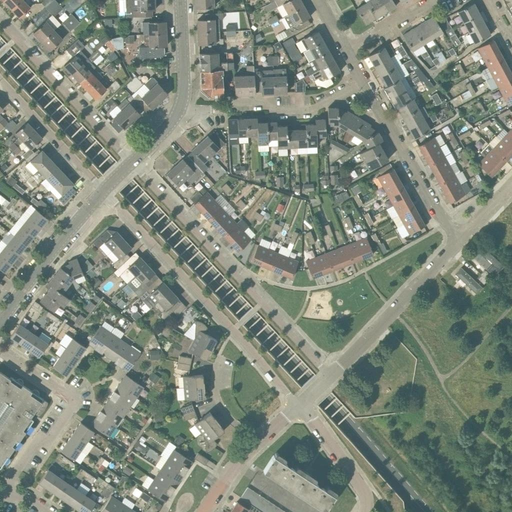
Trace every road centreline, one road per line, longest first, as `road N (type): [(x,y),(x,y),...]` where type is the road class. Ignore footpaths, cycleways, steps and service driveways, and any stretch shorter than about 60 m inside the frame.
road 1 (primary): [(424,511),(0,50)]
road 2 (residential): [(331,375),(132,163)]
road 3 (residential): [(104,191),(299,404)]
road 4 (residential): [(179,110),(265,102),(275,110),(315,108),(363,81)]
road 5 (residential): [(6,486),(72,403),(0,352)]
road 6 (residential): [(132,163),(0,21)]
road 7 (unclassified): [(331,375),(462,238)]
road 8 (track): [(511,454),(454,402),(393,311)]
road 9 (residential): [(462,238),(435,209),(363,81)]
road 10 (tertiary): [(0,323),(104,191)]
road 11 (residential): [(0,78),(104,191)]
road 12 (residential): [(366,511),(362,491),(299,404)]
